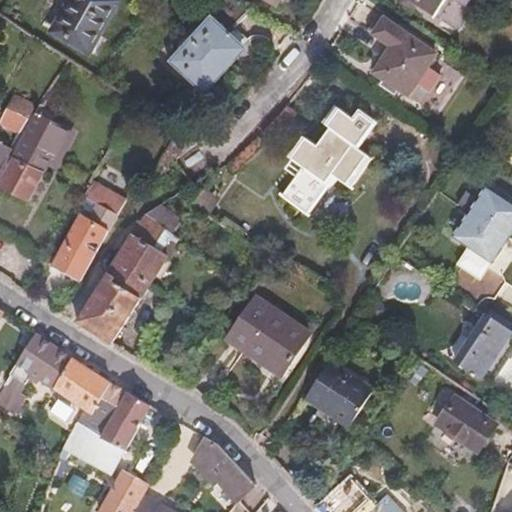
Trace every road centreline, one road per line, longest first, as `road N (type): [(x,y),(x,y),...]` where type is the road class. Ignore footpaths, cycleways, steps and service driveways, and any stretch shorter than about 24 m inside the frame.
road 1 (residential): [(0,289),(192,410),(300,511)]
road 2 (residential): [(192,169),(302,59),(342,0)]
